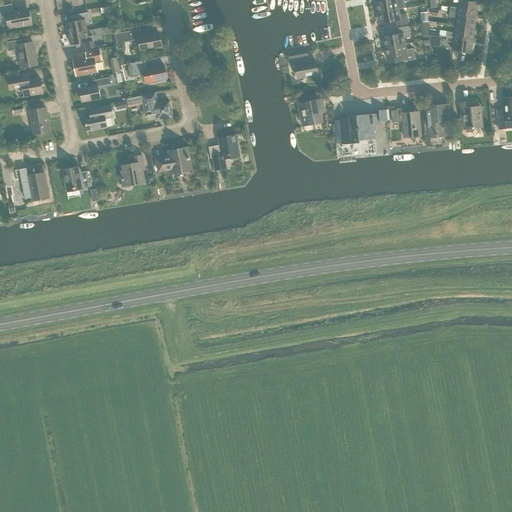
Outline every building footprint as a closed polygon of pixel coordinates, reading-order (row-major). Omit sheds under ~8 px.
[(398,9),(405,8),(404,2),(403,0),(387,0),(376,2),(378,13),(398,9)] [(459,8),(451,7),(450,11),(476,15),(478,3),(460,0),(459,8)] [(0,18),(8,17),(10,29),(30,25),(27,9),(13,11),(12,4),(0,6),(0,18)] [(406,14),(399,15),(398,9),(378,13),(380,24),(395,21),(397,27),(408,25),(406,14)] [(474,28),(476,15),(450,11),(449,17),(457,18),(456,25),(474,28)] [(67,23),(69,34),(87,30),(86,24),(90,24),(88,12),(72,15),(73,21),(67,23)] [(472,40),(474,28),(456,25),(455,33),(447,32),(446,37),(472,40)] [(383,37),(385,48),(405,44),(404,38),(411,37),(409,26),(397,28),(398,34),(383,37)] [(152,27),(134,30),(115,34),(117,49),(124,48),(123,42),(138,40),(138,41),(140,50),(161,47),(158,34),(154,34),(152,27)] [(92,36),(88,37),(87,30),(69,34),(71,45),(77,44),(78,51),(94,48),(92,36)] [(435,36),(430,35),(430,46),(439,47),(441,37),(435,36)] [(471,53),(472,40),(446,37),(446,41),(454,43),(453,50),(471,53)] [(18,49),(21,66),(38,63),(34,43),(22,46),(21,40),(7,42),(8,51),(18,49)] [(413,48),(406,50),(405,44),(385,48),(387,58),(402,56),(403,62),(415,59),(413,48)] [(87,58),(74,61),(77,75),(97,71),(95,61),(101,60),(99,50),(86,52),(87,58)] [(321,74),(319,73),(318,73),(316,61),(306,63),(304,55),(305,55),(305,54),(289,57),(290,66),(295,65),(297,79),(312,76),(312,79),(315,82),(319,81),(321,77),(321,74)] [(144,74),(146,84),(167,79),(164,65),(147,69),(145,61),(128,64),(130,77),(144,74)] [(43,93),(40,78),(30,80),(29,74),(8,78),(10,89),(22,87),(24,97),(43,93)] [(112,84),(110,77),(92,81),(93,87),(79,90),(81,102),(101,98),(98,86),(112,84)] [(156,115),(157,120),(172,117),(169,101),(157,104),(156,100),(157,100),(155,93),(141,96),(146,117),(156,115)] [(322,122),(320,108),(324,107),(322,99),(316,100),(315,94),(301,96),(302,103),(298,104),(303,126),(322,122)] [(132,97),(126,99),(127,107),(137,105),(136,97),(132,97)] [(506,129),(505,121),(511,120),(511,97),(502,99),(503,110),(497,110),(498,129),(506,129)] [(117,110),(127,108),(126,102),(116,104),(117,110)] [(463,115),(465,129),(482,127),(480,106),(470,107),(470,102),(460,103),(461,115),(463,115)] [(445,134),(443,122),(449,121),(448,104),(426,106),(427,116),(429,136),(445,134)] [(113,117),(111,105),(89,110),(90,116),(84,117),(87,132),(107,128),(105,118),(113,117)] [(30,111),(34,134),(50,131),(46,107),(30,111)] [(391,111),(392,123),(403,122),(404,137),(421,136),(419,112),(408,113),(407,108),(396,109),(397,110),(391,111)] [(378,110),(379,113),(349,116),(349,119),(340,120),(342,145),(359,143),(359,140),(375,139),(374,125),(380,125),(380,122),(387,122),(386,110),(378,110)] [(240,156),(237,142),(239,142),(237,134),(224,137),(225,140),(218,141),(219,145),(208,147),(211,159),(213,158),(215,170),(227,168),(226,165),(223,165),(222,159),(240,156)] [(185,172),(184,167),(191,166),(187,147),(168,150),(169,157),(156,159),(158,172),(172,169),(173,174),(185,172)] [(145,183),(142,169),(145,169),(142,155),(134,157),(135,163),(122,166),(123,171),(121,172),(121,171),(120,171),(123,187),(125,186),(125,184),(131,183),(131,185),(145,183)] [(83,189),(90,187),(87,171),(80,172),(78,167),(63,169),(66,190),(82,187),(82,189),(83,189)] [(32,201),(50,197),(45,173),(28,176),(26,168),(19,169),(22,183),(29,182),(32,201)]
